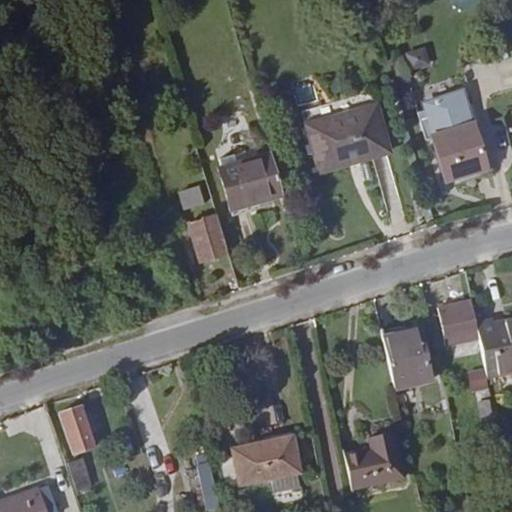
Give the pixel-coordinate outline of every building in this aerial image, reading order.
[(406,54),(412,71),(433,64),(427,47),(406,54)] [(423,107),(432,137),(446,182),(486,169),(472,124),(463,94),(423,107)] [(390,153),(376,105),(304,125),(318,174),(390,153)] [(282,197),(269,154),(218,169),(230,212),(282,197)] [(203,204),(198,187),(178,193),(183,211),(203,204)] [(228,255),(216,216),(187,224),(199,263),(228,255)] [(477,339),(474,325),(469,301),(436,309),(444,347),(477,339)] [(511,370),(511,321),(493,326),(492,321),(474,325),(478,340),(480,349),(485,376),(511,370)] [(431,382),(419,330),(382,338),(394,390),(431,382)] [(492,418),(488,400),(478,402),(481,420),(492,418)] [(94,447),(80,407),(59,414),(73,454),(94,447)] [(196,442),(186,411),(142,425),(147,442),(145,442),(150,457),(196,442)] [(403,478),(394,433),(367,439),(369,450),(344,456),(351,490),(403,478)] [(299,473),(291,438),(232,450),(233,458),(220,461),(225,488),(270,479),(299,473)] [(208,464),(206,454),(196,456),(198,466),(208,464)] [(172,475),(166,456),(153,459),(158,479),(172,475)] [(102,484),(96,464),(90,462),(82,464),(80,459),(65,464),(76,493),(102,484)] [(219,509),(208,464),(198,466),(197,466),(208,511),(219,509)] [(299,488),(296,473),(270,479),(272,493),(299,488)] [(57,511),(48,486),(0,503),(0,511),(57,511)]
